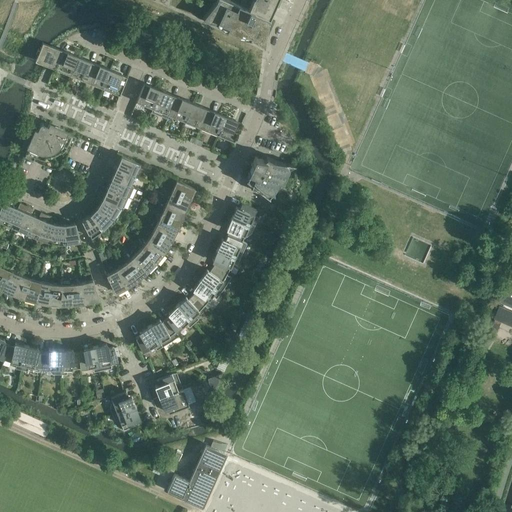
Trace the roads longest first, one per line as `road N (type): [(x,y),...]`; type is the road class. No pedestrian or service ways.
road 1 (residential): [(117,323),(168,292),(193,260),(258,115)]
road 2 (residential): [(3,186),(56,207),(88,197),(142,66)]
road 3 (residential): [(258,115),(142,66)]
road 4 (residential): [(258,115),(299,0)]
